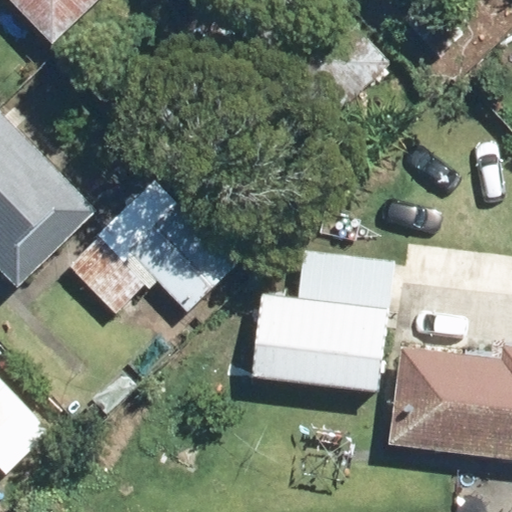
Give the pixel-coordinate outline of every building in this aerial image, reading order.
[(20,0),(59,41),(103,0),(20,0)] [(408,70),(362,22),(307,74),(353,122),(408,70)] [(0,116),(0,261),(30,294),(103,227),(0,116)] [(182,209),(144,248),(194,297),(232,258),(182,209)] [(271,297),(263,377),(387,391),(395,310),(271,297)] [(511,351),(413,339),(400,440),(511,454),(511,351)]
